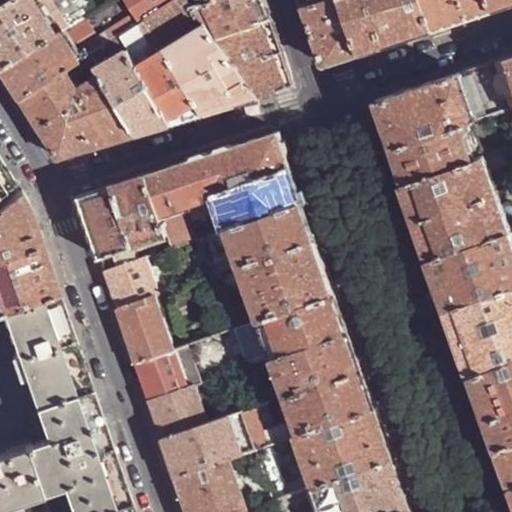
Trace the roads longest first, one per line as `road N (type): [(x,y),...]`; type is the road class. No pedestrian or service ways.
road 1 (tertiary): [(463,511),(320,97)]
road 2 (residential): [(51,184),(163,511)]
road 3 (residential): [(51,184),(320,97)]
road 4 (residential): [(320,97),(511,29)]
